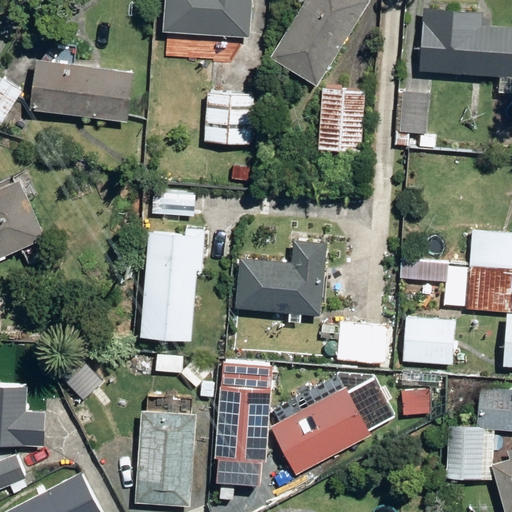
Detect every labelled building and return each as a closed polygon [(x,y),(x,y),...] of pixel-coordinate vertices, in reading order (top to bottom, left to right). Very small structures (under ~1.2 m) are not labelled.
[(167,0),(165,28),(252,34),(254,0),(167,0)] [(306,0),(273,54),(319,83),(371,0),(306,0)] [(427,3),(423,66),(502,71),(501,88),(511,89),(511,22),(484,21),(485,7),(427,3)] [(34,105),(131,117),(138,67),(41,54),(34,105)] [(248,85),(258,86),(259,70),(250,69),(248,85)] [(0,120),(4,122),(26,86),(4,73),(0,80),(0,120)] [(320,148),(364,150),(367,88),(324,85),(320,148)] [(433,88),(401,86),(398,141),(414,142),(415,128),(430,129),(433,88)] [(208,139),(254,141),(256,91),(210,89),(208,139)] [(233,176),(249,177),(250,163),(234,162),(233,176)] [(319,182),(331,182),(332,171),(320,170),(319,182)] [(0,256),(48,236),(22,177),(0,186),(0,256)] [(160,210),(196,213),(197,191),(161,188),(160,210)] [(190,224),(189,230),(154,228),(145,332),(196,336),(201,266),(205,266),(209,226),(190,224)] [(446,303),(511,308),(511,228),(475,226),(472,264),(449,263),(446,303)] [(240,306),(323,312),(329,240),(297,237),(295,259),(244,256),(240,306)] [(405,359),(455,362),(458,316),(408,313),(405,359)] [(340,357),(387,361),(389,322),(342,319),(340,357)] [(158,369),(183,370),(184,354),(159,352),(158,369)] [(71,380),(85,367),(72,353),(58,366),(71,380)] [(199,384),(212,369),(198,355),(184,370),(199,384)] [(218,456),(269,459),(275,363),(225,360),(218,456)] [(0,440),(48,443),(50,406),(28,405),(30,381),(0,379),(0,440)] [(203,379),(203,393),(217,393),(217,380),(203,379)] [(275,422),(300,470),(375,430),(349,382),(275,422)] [(478,425),(468,424),(450,423),(446,472),(464,474),(480,475),(484,425),(497,426),(511,427),(511,384),(481,382),(478,425)] [(434,385),(405,386),(407,412),(436,410),(434,385)] [(199,411),(143,407),(137,501),(192,504),(199,411)] [(511,456),(495,461),(509,511),(511,511),(511,446),(510,447),(511,453),(511,456)] [(0,457),(0,487),(28,475),(17,451),(0,457)] [(3,510),(4,511),(105,511),(83,469),(3,510)]
